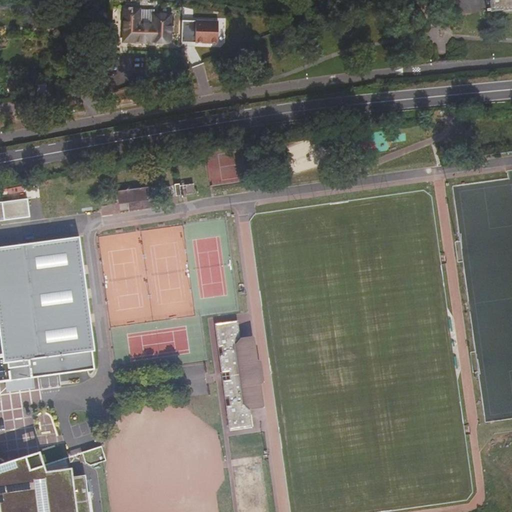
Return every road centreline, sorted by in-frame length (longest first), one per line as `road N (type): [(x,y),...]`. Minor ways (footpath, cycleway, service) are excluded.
road 1 (secondary): [(511,91),(264,120),(0,166)]
road 2 (residential): [(91,121),(270,89),(511,61)]
road 3 (track): [(432,173),(479,491),(468,507),(434,511)]
road 4 (track): [(284,511),(239,202)]
